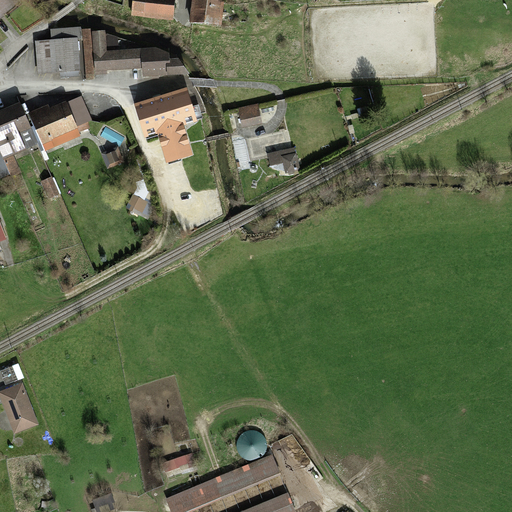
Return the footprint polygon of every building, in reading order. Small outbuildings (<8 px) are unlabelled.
[(10,0),(0,0),(0,18),(15,5),(10,0)] [(131,0),(130,16),(172,20),(173,0),(131,0)] [(191,0),(189,23),(217,26),(220,0),(191,0)] [(49,32),(50,42),(80,41),(79,30),(49,32)] [(80,41),(81,73),(93,73),(91,34),(90,30),(79,30),(80,41)] [(103,33),(91,34),(93,73),(140,70),(139,51),(104,53),(103,33)] [(50,42),(34,43),(35,76),(81,73),(80,41),(50,42)] [(158,50),(139,51),(140,70),(140,79),(167,77),(167,62),(166,55),(158,50)] [(182,61),(167,62),(167,77),(183,76),(182,61)] [(183,93),(135,107),(142,132),(190,119),(183,93)] [(79,99),(66,105),(76,130),(78,133),(90,128),(79,99)] [(39,145),(76,130),(66,105),(48,112),(46,108),(27,116),(39,145)] [(0,159),(20,151),(14,137),(26,132),(15,107),(0,113),(0,159)] [(256,107),(237,110),(241,128),(260,124),(256,107)] [(292,151),(268,155),(270,167),(283,164),(284,172),(295,171),(292,151)] [(113,154),(105,157),(109,167),(116,165),(113,154)] [(50,180),(41,184),(48,199),(57,195),(50,180)] [(133,194),(125,208),(140,216),(142,213),(148,216),(155,203),(146,198),(149,192),(137,186),(133,194)] [(0,394),(0,399),(13,434),(35,426),(20,386),(0,394)] [(191,453),(162,463),(166,473),(179,468),(179,466),(194,461),(191,453)] [(271,458),(166,501),(170,511),(193,511),(278,477),(271,458)] [(111,493),(92,500),(95,508),(91,509),(91,511),(106,511),(114,509),(112,503),(115,503),(111,493)] [(292,511),(286,495),(244,511),(292,511)]
